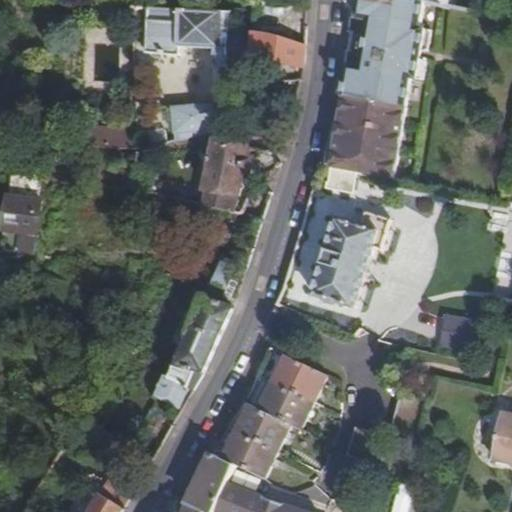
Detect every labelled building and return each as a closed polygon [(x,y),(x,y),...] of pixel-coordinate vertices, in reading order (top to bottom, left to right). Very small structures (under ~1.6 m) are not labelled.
[(335,170),(397,182),(416,77),(420,77),(430,28),(424,26),(429,1),(422,0),(364,0),(361,19),(373,21),(364,68),(353,67),(335,170)] [(229,63),(251,64),(253,63),(306,69),(307,48),(253,34),(230,33),(229,63)] [(177,141),(216,132),(214,106),(175,109),(177,141)] [(86,148),(136,150),(137,132),(87,131),(86,148)] [(217,147),(203,206),(236,214),(246,174),(251,175),(255,159),(250,158),(251,152),(217,147)] [(157,172),(138,167),(133,190),(151,195),(157,172)] [(43,203),(12,198),(6,231),(38,236),(43,203)] [(380,237),(341,224),(317,295),(356,308),(380,237)] [(232,294),(240,276),(221,267),(213,286),(232,294)] [(205,375),(235,309),(209,299),(195,330),(171,381),(166,379),(156,398),(158,399),(177,409),(179,410),(199,373),(205,375)] [(464,343),(465,322),(447,322),(447,343),(464,343)] [(260,377),(316,405),(330,378),(272,349),(260,377)] [(303,431),(316,405),(260,377),(247,404),(293,426),(303,431)] [(402,395),(390,438),(357,428),(350,458),(383,467),(391,438),(419,445),(430,401),(402,395)] [(177,409),(158,399),(153,410),(171,419),(177,409)] [(247,404),(231,430),(279,453),(293,426),(247,404)] [(437,404),(426,447),(456,455),(468,412),(437,404)] [(496,461),(511,464),(511,417),(504,416),(496,461)] [(81,422),(66,447),(118,473),(131,448),(81,422)] [(231,430),(214,455),(238,467),(265,480),(279,453),(231,430)] [(218,511),(230,484),(238,467),(214,455),(186,511),(218,511)] [(125,511),(137,492),(112,478),(92,511),(125,511)] [(281,511),(285,505),(230,484),(218,511),(281,511)]
